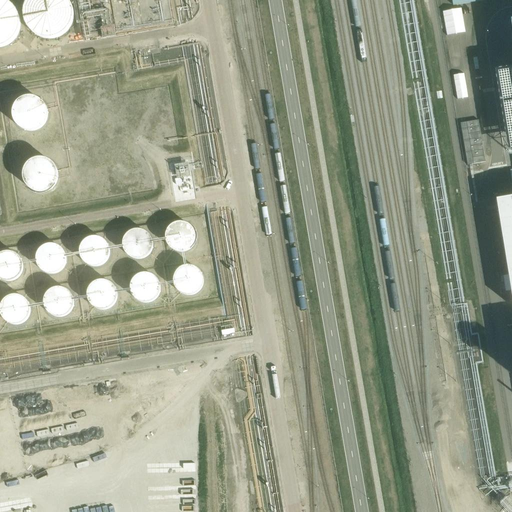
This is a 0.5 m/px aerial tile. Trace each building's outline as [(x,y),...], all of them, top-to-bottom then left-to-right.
[(31,0),(26,7),(24,21),(29,34),(39,42),(55,44),(67,38),(75,26),(75,12),(69,1),(68,0),(31,0)] [(78,0),(85,39),(103,36),(104,39),(104,40),(117,37),(116,36),(116,34),(173,24),(169,0),(78,0)] [(0,51),(12,46),(19,34),(20,20),(14,9),(4,2),(0,1),(0,51)] [(447,35),(466,33),(464,9),(445,11),(447,35)] [(455,75),(458,99),(468,98),(466,74),(455,75)] [(20,112),(21,123),(28,131),(37,134),(46,132),(54,124),(56,114),(53,106),(46,99),(36,97),(26,102),(20,112)] [(479,121),(461,124),(468,166),(486,163),(479,121)] [(30,173),(32,184),(38,192),(47,195),(56,193),(64,185),(66,175),(64,167),(56,160),(46,158),(36,163),(30,173)] [(511,198),(507,199),(497,200),(511,292),(511,198)] [(169,227),(167,238),(175,250),(188,250),(198,240),(197,228),(189,220),(177,220),(169,227)] [(125,234),(123,245),(132,257),(145,257),(154,247),(153,235),(145,227),(133,227),(125,234)] [(81,242),(79,254),(88,265),(101,266),(110,255),(109,243),(101,235),(89,235),(81,242)] [(36,252),(33,264),(42,275),(55,276),(65,266),(63,253),(55,246),(43,246),(36,252)] [(0,250),(0,276),(1,278),(14,279),(24,269),(23,256),(14,249),(3,249),(0,250)] [(176,269),(174,281),(182,293),(195,293),(205,283),(204,271),(196,263),(184,263),(176,269)] [(134,277),(131,289),(140,301),(153,301),(163,291),(162,279),(153,271),(141,271),(134,277)] [(89,283),(87,295),(96,307),(109,307),(118,297),(117,285),(109,277),(97,277),(89,283)] [(46,291),(44,303),(53,314),(66,315),(75,304),(74,292),(66,285),(54,285),(46,291)] [(2,299),(0,309),(0,311),(8,322),(21,323),(31,312),(30,300),(22,293),(10,293),(2,299)]
